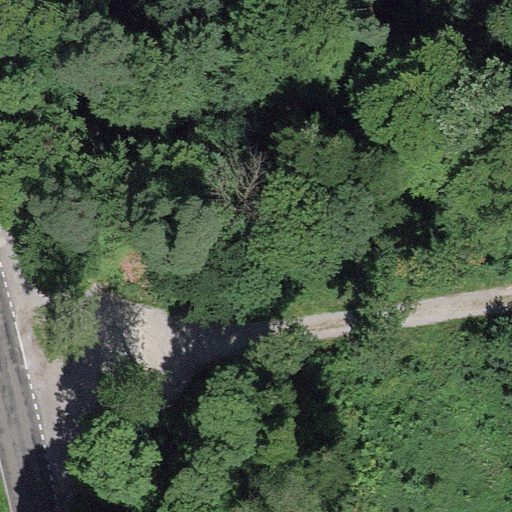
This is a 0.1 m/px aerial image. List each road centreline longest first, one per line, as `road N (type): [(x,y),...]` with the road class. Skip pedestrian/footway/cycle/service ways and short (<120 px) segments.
road 1 (track): [(0,358),(511,297)]
road 2 (track): [(511,176),(324,0)]
road 3 (unclassified): [(32,511),(0,373)]
